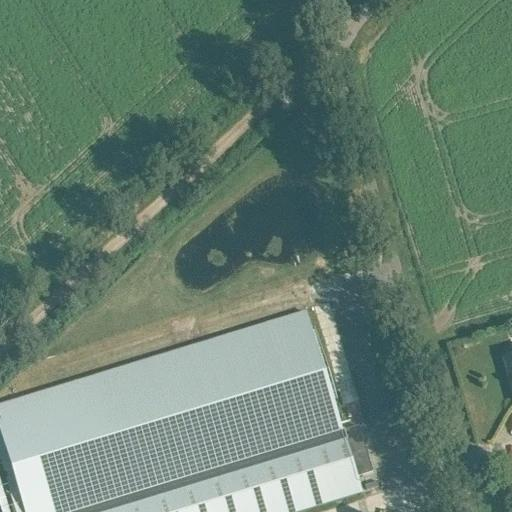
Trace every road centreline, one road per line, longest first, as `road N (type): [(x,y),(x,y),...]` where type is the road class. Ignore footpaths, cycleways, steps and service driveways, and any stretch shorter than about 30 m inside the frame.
road 1 (unclassified): [(467,511),(331,60),(395,0)]
road 2 (track): [(0,360),(331,60)]
